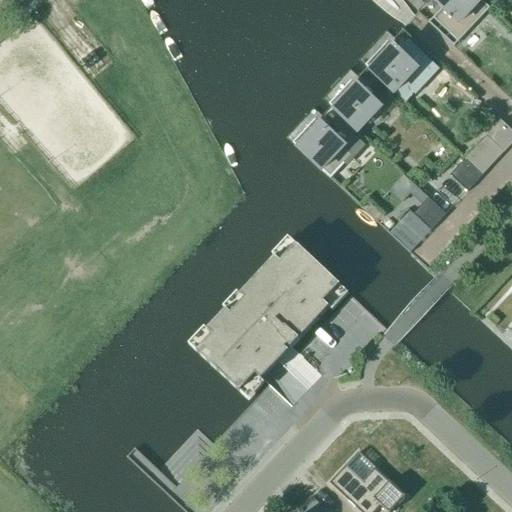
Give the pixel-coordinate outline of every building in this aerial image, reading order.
[(435,22),(458,44),(483,17),(478,13),(485,5),(479,0),(432,0),(444,11),(435,22)] [(391,48),(369,71),(403,106),(425,81),(391,48)] [(358,133),(380,110),(352,84),(330,107),(358,133)] [(316,123),(294,146),(330,180),(361,148),(363,150),(365,147),(331,115),(329,117),(331,120),(322,129),(316,123)] [(504,155),(511,145),(511,132),(501,122),(486,138),(504,155)] [(467,193),(482,177),(465,161),(450,177),(467,193)] [(431,232),(446,216),(428,200),(413,216),(431,232)] [(347,295),(287,239),(271,257),(274,260),(239,297),(236,295),(221,310),(224,313),(207,332),(204,329),(187,346),(247,402),(264,385),(261,382),(328,310),(331,313),(347,295)] [(385,511),(392,511),(405,498),(358,454),(329,485),(358,511),(376,511),(381,508),(385,511)]
